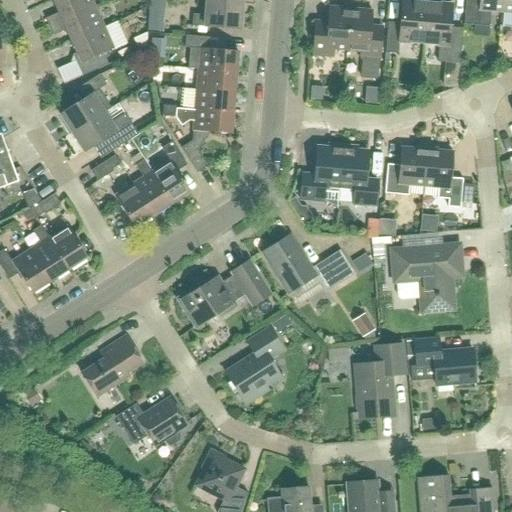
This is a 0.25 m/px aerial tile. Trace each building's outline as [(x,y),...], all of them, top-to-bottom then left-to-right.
[(95,7),(91,0),(55,0),(53,1),(62,22),(95,7)] [(502,12),(503,0),(465,0),(463,25),(489,27),(490,11),(502,12)] [(511,0),(503,0),(502,12),(511,13),(511,0)] [(242,4),(206,2),(205,16),(193,15),(192,26),(240,30),(242,4)] [(423,44),(427,4),(402,2),(399,29),(387,28),(385,53),(398,54),(398,42),(423,44)] [(452,6),(427,4),(423,44),(438,45),(437,62),(459,64),(462,35),(449,33),(452,6)] [(71,43),(104,28),(95,7),(62,22),(57,24),(49,28),(53,36),(66,31),(71,43)] [(333,50),(347,51),(350,9),(329,8),(327,27),(314,26),(311,68),(325,69),(326,57),(332,58),(333,50)] [(371,11),(350,9),(347,51),(360,52),(359,60),(367,61),(366,75),(378,76),(382,32),(370,31),(371,11)] [(49,28),(57,24),(54,15),(45,19),(49,28)] [(8,35),(20,34),(18,20),(6,22),(8,35)] [(103,54),(114,50),(125,44),(116,23),(104,28),(71,43),(85,74),(81,76),(82,77),(108,65),(103,54)] [(184,48),(199,49),(197,70),(236,73),(238,52),(208,50),(209,38),(185,36),(184,48)] [(162,69),(163,58),(150,57),(150,68),(162,69)] [(197,70),(196,90),(234,93),(236,73),(197,70)] [(59,115),(71,134),(104,113),(92,94),(106,85),(99,75),(76,90),(82,100),(59,115)] [(196,90),(194,110),(233,114),(234,93),(196,90)] [(162,116),(174,117),(175,109),(175,107),(163,106),(162,116)] [(194,110),(175,109),(174,117),(181,126),(188,121),(193,121),(192,131),(193,131),(192,141),(180,148),(197,173),(207,167),(197,150),(205,145),(201,138),(201,132),(231,135),(233,114),(194,110)] [(110,123),(104,113),(71,134),(84,153),(93,147),(100,158),(137,134),(125,114),(110,123)] [(151,173),(172,204),(190,192),(176,172),(187,166),(172,142),(161,149),(169,161),(151,173)] [(338,189),(339,189),(342,147),(328,146),(328,149),(316,148),(314,176),(302,175),(300,200),(323,202),(323,199),(334,206),(336,206),(338,189)] [(342,147),(339,189),(354,191),(353,204),(376,206),(378,181),(365,180),(368,153),(356,152),(356,148),(342,147)] [(423,186),(426,151),(400,149),(399,166),(387,165),(384,194),(408,196),(409,185),(423,186)] [(452,153),(426,151),(423,186),(438,188),(437,199),(448,200),(447,207),(460,209),(462,179),(450,178),(452,153)] [(90,171),(97,182),(113,172),(112,170),(120,165),(114,156),(90,171)] [(0,188),(18,182),(10,159),(0,162),(0,188)] [(143,178),(132,184),(154,218),(153,216),(172,204),(151,173),(143,161),(135,166),(143,178)] [(154,218),(132,184),(114,196),(134,228),(152,216),(154,218)] [(54,194),(30,210),(36,218),(44,213),(45,215),(60,205),(54,194)] [(40,244),(30,250),(50,282),(68,270),(48,239),(48,238),(41,226),(32,232),(40,244)] [(48,239),(68,270),(87,258),(66,226),(48,238),(48,239)] [(325,294),(343,282),(355,274),(340,251),(311,269),(290,236),(262,254),(288,294),(314,277),(325,294)] [(462,278),(459,245),(390,250),(393,284),(418,281),(421,313),(454,311),(451,279),(462,278)] [(31,294),(50,282),(30,250),(12,263),(4,250),(0,252),(0,267),(8,280),(18,274),(31,294)] [(252,306),(270,296),(248,262),(231,273),(233,277),(221,285),(217,278),(179,302),(195,326),(190,329),(191,330),(218,313),(220,317),(235,307),(233,303),(245,295),(252,306)] [(363,332),(371,327),(361,312),(354,317),(363,332)] [(269,359),(283,350),(269,328),(246,343),(254,355),(225,374),(245,405),(268,391),(264,384),(279,375),(269,359)] [(119,379),(143,364),(125,336),(100,353),(104,359),(80,374),(94,395),(98,392),(100,396),(121,383),(119,379)] [(406,356),(415,356),(416,367),(410,368),(411,381),(434,379),(435,385),(475,381),(472,351),(439,354),(438,340),(405,342),(406,356)] [(401,346),(375,348),(376,365),(355,366),(358,396),(355,397),(356,411),(359,411),(359,414),(393,411),(390,376),(404,375),(401,346)] [(153,446),(163,440),(166,444),(171,446),(179,441),(179,436),(176,431),(186,425),(170,399),(144,416),(136,404),(115,418),(133,445),(147,436),(153,446)] [(10,400),(8,402),(3,408),(11,414),(17,406),(10,400)] [(240,511),(247,494),(235,488),(244,470),(223,459),(224,457),(210,450),(201,468),(203,469),(194,487),(223,501),(217,511),(240,511)] [(493,511),(491,488),(469,490),(469,499),(450,501),(448,476),(417,478),(420,511),(493,511)] [(393,511),(393,500),(379,502),(377,482),(346,484),(348,511),(393,511)] [(281,490),(282,497),(267,499),(267,511),(322,511),(309,511),(308,487),(281,490)]
